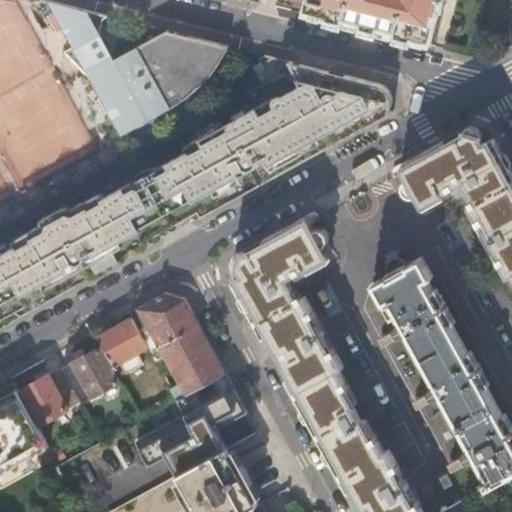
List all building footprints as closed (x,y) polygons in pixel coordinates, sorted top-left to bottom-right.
[(103,13),(50,0),(47,0),(122,134),(170,107),(185,96),(197,83),(207,68),(214,51),(217,42),(170,30),(113,60),(108,53),(100,38),(97,33),(103,13)] [(307,0),(305,12),(347,22),(431,43),(441,0),(307,0)] [(110,32),(100,38),(108,53),(118,48),(110,32)] [(288,59),(271,55),(265,59),(270,69),(288,59)] [(383,84),(288,59),(270,69),(275,78),(246,94),(254,107),(240,114),(230,120),(219,126),(208,132),(181,147),(187,158),(160,173),(157,169),(132,183),(134,188),(107,202),(100,190),(67,208),(69,211),(41,227),(39,224),(9,240),(14,250),(0,258),(0,326),(26,312),(24,308),(41,299),(43,303),(94,275),(143,248),(140,243),(149,238),(152,243),(169,234),(167,235),(163,236),(160,236),(157,236),(153,235),(159,232),(158,230),(184,216),(185,217),(190,215),(189,217),(188,219),(185,224),(182,227),(198,218),(195,212),(204,207),(212,210),(299,162),(297,157),(316,146),(329,146),(334,143),(335,136),(354,126),(357,131),(392,111),(386,110),(389,106),(391,102),(391,96),(391,94),(390,91),(389,89),(386,86),(383,84)] [(230,120),(240,114),(238,110),(228,116),(230,120)] [(206,128),(208,132),(219,126),(216,122),(206,128)] [(334,143),(357,131),(354,126),(335,136),(334,143)] [(511,167),(495,137),(484,143),(476,130),(472,129),(424,155),(423,152),(400,164),(407,178),(406,179),(405,180),(404,182),(404,183),(403,185),(403,187),(404,188),(404,190),(405,191),(406,193),(408,194),(409,195),(411,195),(412,195),(414,195),(416,195),(417,194),(425,208),(447,196),(446,195),(448,194),(447,191),(463,182),(473,200),(470,202),(472,205),(469,206),(508,277),(511,274),(511,167)] [(297,157),(299,162),(329,146),(316,146),(297,157)] [(133,179),(132,183),(157,169),(152,169),(149,170),(142,173),(138,176),(133,179)] [(37,219),(39,224),(41,227),(69,211),(67,208),(65,204),(37,219)] [(195,212),(198,218),(212,210),(204,207),(195,212)] [(167,235),(169,234),(182,227),(185,224),(188,219),(189,217),(190,215),(185,217),(184,216),(158,230),(159,232),(153,235),(157,236),(160,236),(163,236),(167,235)] [(423,511),(389,449),(385,451),(376,436),(373,437),(364,418),(361,420),(353,406),(356,404),(346,386),(349,385),(340,368),(344,366),(322,325),(306,296),(303,297),(301,295),(298,296),(288,279),(305,269),(306,272),(309,271),(310,272),(331,259),(324,246),(326,245),(327,244),(328,243),(328,241),(329,239),(329,238),(329,236),(328,234),(328,233),(327,231),(325,230),(324,229),(322,228),(321,228),(319,228),(317,228),(315,228),(314,229),(307,215),(285,227),(287,231),(239,258),(238,260),(246,274),(235,280),(274,353),(279,351),(299,389),(295,391),(343,479),(347,476),(366,511),(423,511)] [(140,243),(143,248),(152,243),(149,238),(140,243)] [(492,484),(511,472),(511,426),(511,425),(508,427),(479,373),(482,372),(477,363),(474,364),(445,311),(448,309),(443,301),(440,302),(428,280),(434,277),(422,256),(406,265),(406,263),(404,261),(403,260),(401,259),(399,258),(398,258),(396,258),(394,258),(392,259),(390,260),(389,261),(388,263),(386,264),(386,266),(386,268),(386,270),(386,272),(386,274),(387,275),(372,283),(384,304),(389,301),(400,321),(395,324),(402,336),(408,333),(434,383),(429,385),(437,399),(441,396),(469,446),(464,448),(471,461),(476,459),(487,479),(484,481),(487,487),(492,484)] [(179,400),(227,373),(186,298),(166,292),(140,307),(149,324),(141,329),(150,347),(158,360),(166,356),(181,383),(173,388),(179,400)] [(24,308),(26,312),(43,303),(41,299),(24,308)] [(134,317),(125,322),(142,352),(150,347),(141,329),(137,323),(134,317)] [(116,367),(142,352),(125,322),(124,322),(99,336),(116,367)] [(66,369),(78,390),(87,385),(93,396),(121,381),(101,346),(74,361),(76,363),(66,369)] [(65,397),(78,390),(66,369),(53,376),(51,373),(24,389),(43,424),(71,408),(65,397)] [(0,460),(45,436),(16,382),(0,390),(0,460)] [(190,438),(196,449),(225,433),(207,399),(179,414),(182,419),(174,423),(184,441),(190,438)] [(249,475),(245,467),(233,474),(221,453),(181,475),(201,511),(241,511),(255,504),(242,480),(249,475)] [(468,511),(462,500),(454,505),(457,511),(468,511)] [(267,511),(262,502),(243,511),(267,511)]
